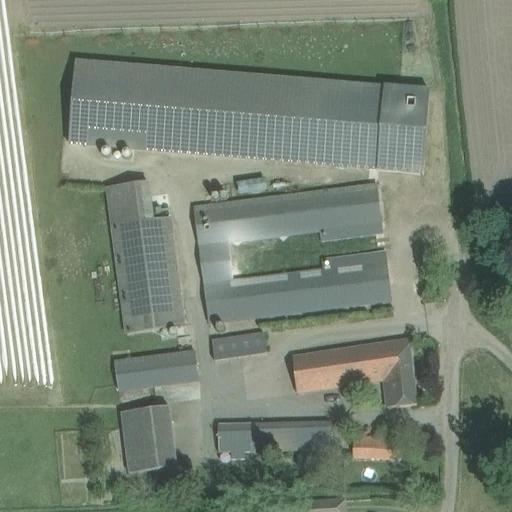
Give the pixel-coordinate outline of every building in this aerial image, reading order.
[(423,174),(430,92),(77,68),(73,149),(423,174)] [(106,190),(125,336),(184,328),(170,220),(154,222),(149,184),(106,190)] [(320,243),(383,235),(377,186),(193,209),(208,325),(388,302),(388,304),(392,304),(387,264),(379,265),(377,254),(321,261),(322,272),(233,283),(228,244),(319,232),(320,243)] [(213,342),(215,362),(267,354),(264,335),(213,342)] [(293,359),(297,395),(384,382),(387,409),(417,406),(410,341),(293,359)] [(116,363),(120,392),(199,382),(195,353),(116,363)] [(120,414),(128,475),(177,469),(169,407),(120,414)] [(219,426),(220,454),(233,454),(233,460),(245,460),(245,453),(331,451),(330,423),(219,426)] [(352,460),(400,463),(401,440),(353,437),(352,460)] [(324,511),(324,503),(307,504),(307,511),(324,511)]
